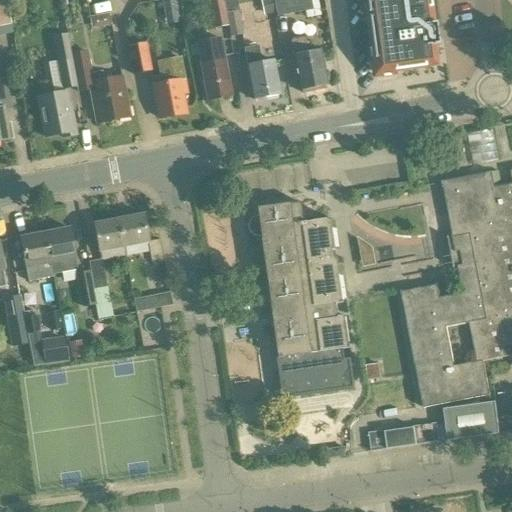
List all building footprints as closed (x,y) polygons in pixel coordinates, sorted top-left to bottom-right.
[(183,23),(178,0),(163,0),(162,0),(167,26),(183,23)] [(211,0),(208,1),(214,31),(229,28),(231,39),(243,37),(236,0),(211,0)] [(270,0),(269,0),(262,1),(264,17),(273,15),(270,0)] [(309,0),(274,0),(277,15),(277,17),(312,11),(309,0)] [(432,24),(428,0),(366,0),(376,74),(436,66),(433,46),(438,46),(437,40),(432,41),(431,30),(435,29),(435,24),(432,24)] [(6,3),(0,3),(0,37),(12,35),(6,3)] [(140,25),(123,29),(126,47),(127,47),(133,75),(149,72),(140,25)] [(53,95),(36,99),(43,138),(60,135),(61,139),(75,136),(70,115),(69,115),(65,95),(68,94),(67,89),(75,88),(69,56),(65,35),(51,37),(56,61),(47,62),(53,95)] [(304,37),(289,40),(292,57),(291,57),(298,91),(326,86),(319,52),(307,54),(304,37)] [(219,39),(195,44),(200,72),(206,101),(230,96),(221,51),(219,39)] [(264,39),(240,44),(245,67),(251,101),(275,96),(264,39)] [(465,67),(477,66),(476,52),(464,52),(465,67)] [(69,56),(75,88),(76,93),(89,91),(95,124),(128,118),(120,78),(102,82),(100,72),(89,75),(85,53),(70,56),(69,56)] [(158,85),(152,86),(159,120),(184,115),(180,95),(186,94),(183,80),(182,80),(180,67),(173,68),(173,62),(165,64),(166,69),(155,71),(158,85)] [(0,142),(11,140),(8,124),(4,124),(1,108),(0,108),(0,142)] [(437,284),(400,291),(423,408),(490,396),(483,361),(505,357),(503,347),(511,345),(511,170),(511,171),(511,176),(511,183),(495,187),(492,172),(441,182),(452,236),(451,236),(462,293),(440,298),(437,284)] [(249,219),(246,225),(247,231),(252,236),(260,237),(276,359),(291,357),(296,396),(348,389),(343,357),(341,358),(340,349),(347,348),(342,315),(335,317),(333,304),(340,303),(334,257),(331,258),(330,250),(333,250),(328,218),(302,222),(299,202),(256,209),(257,215),(249,219)] [(118,219),(117,220),(123,248),(124,248),(123,247),(146,243),(147,243),(142,215),(141,215),(141,216),(118,220),(118,219)] [(94,224),(93,225),(98,253),(99,252),(122,248),(123,248),(117,220),(116,220),(94,225),(94,224)] [(68,229),(43,234),(51,275),(76,270),(68,229)] [(0,265),(0,287),(4,287),(10,321),(23,319),(32,367),(46,365),(38,318),(36,319),(30,282),(51,278),(51,275),(43,234),(19,239),(24,268),(15,270),(16,276),(2,278),(0,265)] [(89,269),(76,272),(82,305),(96,303),(99,318),(112,315),(101,260),(88,263),(89,269)] [(170,292),(133,300),(136,313),(173,306),(170,292)] [(372,311),(376,331),(402,325),(397,306),(372,311)] [(80,343),(69,345),(71,358),(83,356),(80,343)] [(246,374),(249,396),(267,394),(264,372),(246,374)] [(443,411),(447,442),(499,435),(496,405),(443,411)] [(435,426),(369,435),(372,453),(438,444),(435,426)] [(350,447),(326,450),(327,458),(351,455),(350,447)]
